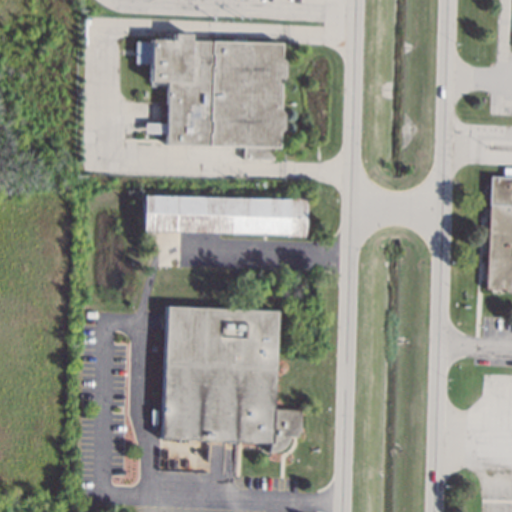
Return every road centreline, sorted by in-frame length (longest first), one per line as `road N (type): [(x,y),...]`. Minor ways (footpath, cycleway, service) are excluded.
road 1 (tertiary): [(436,511),(449,0)]
road 2 (tertiary): [(356,210),(345,511)]
road 3 (tertiary): [(359,0),(356,174)]
